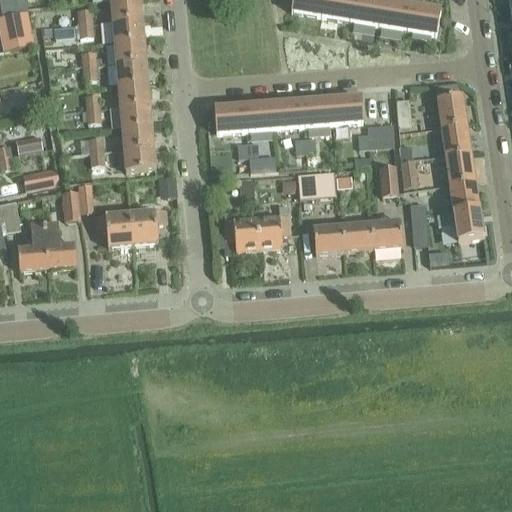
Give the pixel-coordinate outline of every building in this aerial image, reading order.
[(295,0),(292,19),(321,24),(325,0),(295,0)] [(331,0),(325,0),(321,24),(350,28),(354,4),(331,0)] [(110,7),(112,29),(141,26),(139,3),(91,8),(92,8),(110,7)] [(354,4),(350,28),(378,33),(382,8),(354,4)] [(382,8),(378,33),(407,37),(411,13),(382,8)] [(411,13),(407,37),(436,42),(440,18),(411,13)] [(77,17),(78,32),(92,30),(91,16),(77,17)] [(32,51),(25,18),(2,23),(9,56),(32,51)] [(112,29),(113,50),(143,47),(141,26),(112,29)] [(94,43),(92,30),(78,32),(79,44),(94,43)] [(113,50),(115,71),(145,68),(143,47),(113,50)] [(81,60),(82,74),(96,73),(95,59),(81,60)] [(115,71),(117,92),(147,90),(145,68),(115,71)] [(97,86),(96,73),(82,74),(83,87),(97,86)] [(117,92),(119,114),(149,111),(147,90),(117,92)] [(85,102),(86,117),(100,115),(99,101),(85,102)] [(437,106),(441,135),(466,131),(462,102),(437,106)] [(330,107),(332,132),(361,130),(360,105),(330,107)] [(397,109),(398,122),(399,135),(411,134),(409,106),(397,107),(397,109)] [(301,109),(303,134),(332,132),(330,107),(301,109)] [(273,112),(275,137),(303,134),(301,109),(273,112)] [(119,114),(121,135),(150,132),(149,111),(119,114)] [(244,114),(246,139),(275,137),(273,112),(244,114)] [(217,141),(246,139),(244,114),(215,116),(217,141)] [(101,129),(100,115),(86,117),(87,130),(101,129)] [(441,135),(445,163),(470,160),(466,131),(441,135)] [(121,135),(123,156),(152,154),(150,132),(121,135)] [(379,134),(381,154),(393,153),(392,133),(379,134)] [(358,143),(359,156),(361,176),(370,175),(369,155),(381,154),(379,134),(366,135),(367,142),(358,143)] [(39,144),(16,148),(18,160),(41,156),(39,144)] [(88,145),(89,159),(103,158),(102,144),(88,145)] [(304,145),(305,160),(306,160),(306,163),(307,163),(307,168),(315,168),(314,144),(304,145)] [(295,161),(305,160),(304,145),(294,145),(295,161)] [(247,149),(248,164),(257,164),(256,148),(247,149)] [(238,165),(248,164),(247,149),(236,150),(238,165)] [(0,154),(0,164),(11,163),(9,153),(0,154)] [(411,153),(400,154),(401,167),(412,166),(411,153)] [(154,176),(152,154),(123,156),(125,178),(154,176)] [(104,171),(103,158),(89,159),(90,173),(104,171)] [(445,163),(449,192),(474,188),(470,160),(445,163)] [(0,175),(13,173),(11,163),(0,164),(0,175)] [(402,179),(402,194),(417,193),(414,166),(412,166),(401,167),(402,179)] [(399,203),(399,199),(396,174),(379,175),(381,204),(399,203)] [(56,176),(23,183),(26,198),(54,193),(58,186),(56,176)] [(298,182),(300,206),(318,205),(316,181),(298,182)] [(338,183),(339,195),(352,194),(351,182),(338,183)] [(174,183),(158,185),(159,194),(167,194),(168,203),(176,203),(174,183)] [(295,186),(284,187),(285,198),(295,198),(295,186)] [(253,187),(239,188),(240,201),(254,200),(253,187)] [(449,192),(453,220),(478,216),(474,188),(449,192)] [(77,198),(80,227),(81,227),(80,220),(93,219),(91,191),(78,192),(79,198),(77,198)] [(64,228),(80,227),(77,198),(62,200),(64,228)] [(0,246),(2,246),(1,240),(20,237),(16,208),(0,211),(0,246)] [(410,212),(411,223),(426,221),(425,210),(410,212)] [(257,226),(259,258),(282,256),(281,244),(290,243),(289,224),(288,212),(278,213),(279,224),(257,226)] [(438,234),(455,232),(457,249),(483,245),(478,216),(453,220),(436,223),(438,234)] [(129,220),(132,253),(157,250),(155,232),(165,231),(164,217),(129,220)] [(236,260),(259,258),(257,226),(241,227),(239,218),(224,219),(226,248),(235,247),(236,260)] [(107,255),(132,253),(129,220),(94,223),(96,237),(106,236),(107,255)] [(411,223),(412,232),(427,231),(426,221),(411,223)] [(371,231),(373,256),(402,253),(400,228),(371,231)] [(43,230),(47,276),(77,273),(75,251),(60,252),(57,229),(43,230)] [(30,231),(32,255),(17,256),(19,279),(47,276),(43,230),(30,231)] [(342,233),(344,258),(373,256),(371,231),(342,233)] [(428,252),(427,231),(412,232),(413,253),(428,252)] [(316,261),(344,258),(342,233),(313,236),(316,261)]
